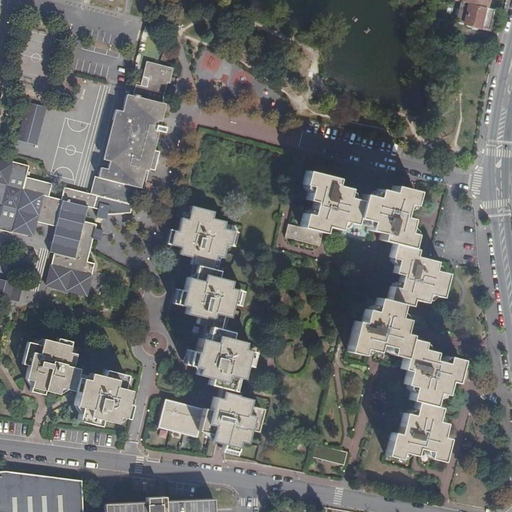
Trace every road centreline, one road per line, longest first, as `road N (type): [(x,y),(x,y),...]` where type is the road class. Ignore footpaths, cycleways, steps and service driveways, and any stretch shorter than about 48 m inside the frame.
road 1 (residential): [(248,482),(0,446)]
road 2 (residential): [(307,141),(490,187)]
road 3 (secondary): [(490,187),(511,363)]
road 4 (residential): [(403,511),(248,482)]
road 5 (secondary): [(511,38),(490,187)]
